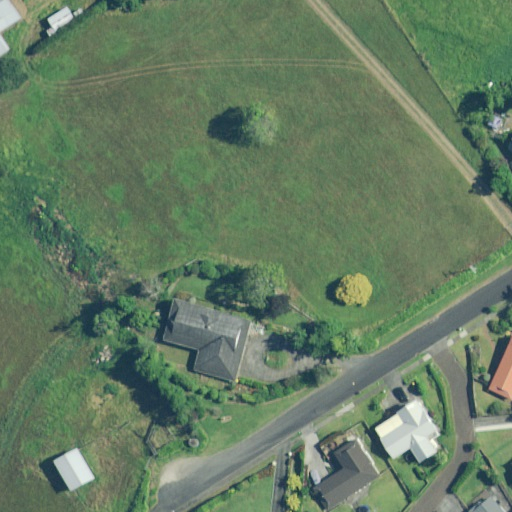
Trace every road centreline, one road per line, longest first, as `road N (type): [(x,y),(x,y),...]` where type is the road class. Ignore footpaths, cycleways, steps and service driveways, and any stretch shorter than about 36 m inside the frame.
road 1 (residential): [(155,511),(426,331)]
road 2 (residential): [(426,331),(454,379),(465,451),(418,511)]
